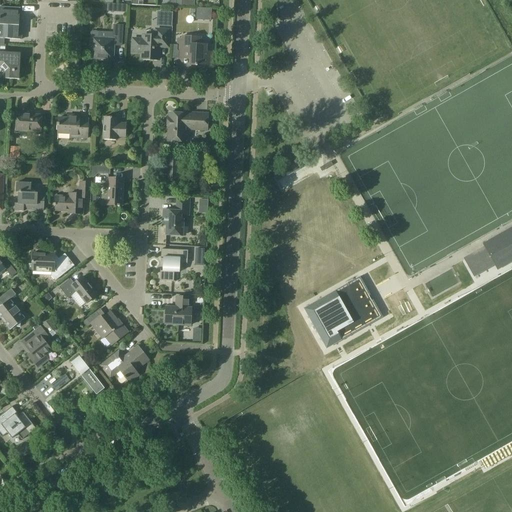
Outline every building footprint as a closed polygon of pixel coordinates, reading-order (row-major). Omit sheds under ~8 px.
[(0,39),(21,40),(22,26),(19,26),(19,9),(0,8),(0,39)] [(198,8),(197,19),(212,20),(212,8),(198,8)] [(91,33),(90,37),(92,40),(92,52),(91,52),(90,59),(92,61),(99,61),(99,60),(112,61),(113,46),(121,46),(122,26),(114,26),(113,40),(97,39),(98,34),(96,32),(92,32),(91,33)] [(169,31),(155,30),(155,37),(142,36),(142,40),(132,39),(132,53),(142,53),(141,59),(158,60),(159,45),(168,45),(169,31)] [(197,66),(197,64),(210,65),(211,52),(206,52),(206,45),(200,45),(200,37),(182,36),(182,39),(178,39),(177,51),(179,51),(178,59),(190,59),(189,65),(197,66)] [(5,79),(19,80),(20,54),(0,52),(0,66),(2,67),(6,71),(5,79)] [(168,141),(186,142),(186,126),(192,127),(192,129),(207,129),(208,115),(193,115),(193,117),(187,116),(187,114),(169,113),(168,141)] [(16,131),(41,132),(41,116),(16,115),(16,131)] [(87,139),(88,120),(79,119),(79,116),(71,116),(71,119),(58,118),(58,134),(70,135),(70,138),(87,139)] [(117,118),(104,118),(103,140),(116,141),(116,137),(125,138),(126,124),(117,124),(117,118)] [(19,160),(20,148),(10,147),(9,159),(19,160)] [(164,186),(180,187),(181,161),(165,160),(164,186)] [(110,167),(98,166),(98,174),(110,175),(110,167)] [(107,205),(122,206),(124,179),(108,179),(107,205)] [(68,214),(83,215),(84,199),(91,199),(91,183),(80,182),(79,194),(69,194),(69,197),(56,196),(55,211),(68,212),(68,214)] [(24,212),(24,210),(44,211),(44,196),(37,196),(38,193),(31,193),(31,184),(16,183),(16,193),(18,193),(18,204),(15,204),(15,211),(24,212)] [(166,235),(183,236),(184,215),(189,216),(190,200),(177,199),(176,211),(163,210),(163,222),(166,222),(166,235)] [(511,228),(482,245),(484,248),(462,260),(473,279),(494,267),(497,272),(511,263),(511,228)] [(160,281),(175,282),(176,272),(179,272),(180,264),(188,264),(188,250),(161,249),(161,259),(163,259),(163,270),(160,270),(160,281)] [(52,276),(55,281),(74,266),(65,255),(59,260),(54,254),(33,253),(32,271),(52,272),(52,276)] [(8,273),(12,277),(17,273),(13,269),(8,273)] [(97,295),(83,277),(74,284),(70,279),(59,288),(68,299),(77,292),(86,304),(97,295)] [(360,278),(304,309),(326,349),(382,318),(360,278)] [(0,317),(10,330),(25,319),(10,300),(16,295),(11,289),(0,297),(0,304),(1,306),(0,307),(0,317)] [(191,326),(192,308),(189,308),(190,298),(176,297),(176,308),(166,307),(165,325),(191,326)] [(87,328),(93,322),(111,345),(119,339),(119,340),(128,333),(118,320),(117,321),(110,313),(103,319),(97,311),(83,323),(87,328)] [(49,320),(43,325),(50,334),(56,328),(49,320)] [(45,355),(51,350),(43,340),(48,337),(41,327),(30,336),(33,341),(26,347),(30,353),(28,355),(38,368),(48,360),(45,355)] [(149,361),(138,347),(124,358),(119,351),(101,366),(110,378),(120,371),(128,382),(131,382),(137,377),(137,374),(135,371),(149,361)] [(72,364),(76,369),(96,395),(105,389),(83,361),(82,361),(80,358),(72,364)] [(51,385),(56,392),(70,381),(65,374),(51,385)] [(12,407),(0,415),(0,435),(2,438),(7,433),(12,439),(17,434),(22,440),(36,429),(23,413),(19,416),(12,407)] [(489,470),(511,457),(511,446),(485,462),(489,470)]
